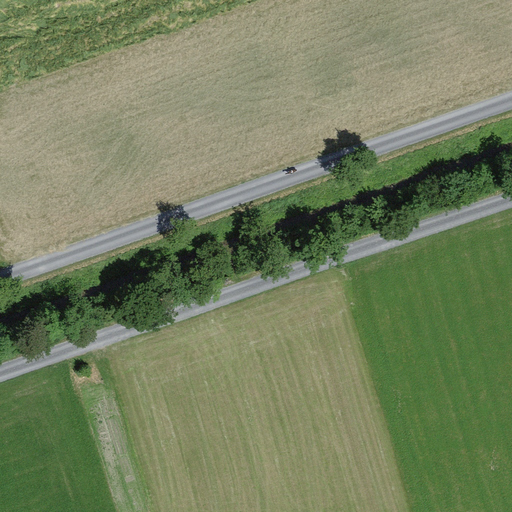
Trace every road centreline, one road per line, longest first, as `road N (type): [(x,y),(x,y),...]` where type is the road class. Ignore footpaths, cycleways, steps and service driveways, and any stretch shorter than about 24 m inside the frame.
road 1 (track): [(511,203),(0,382)]
road 2 (track): [(511,99),(0,275)]
